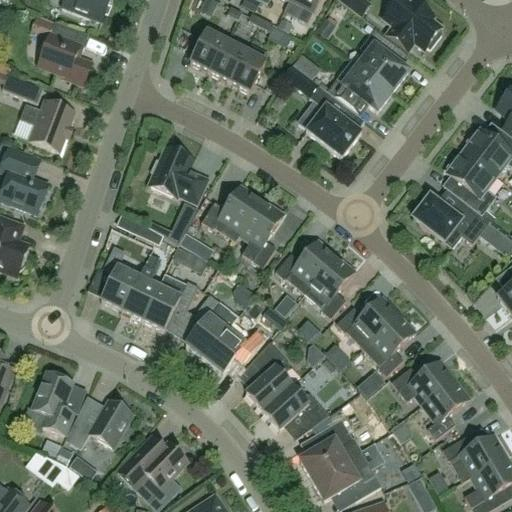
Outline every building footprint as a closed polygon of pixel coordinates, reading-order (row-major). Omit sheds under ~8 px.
[(66,0),(62,12),(102,27),(112,0),(66,0)] [(262,0),(260,5),(267,8),(271,0),(277,0),(288,6),(291,0),(262,0)] [(291,0),(288,6),(304,14),(299,24),(307,28),(312,18),(321,0),(291,0)] [(336,0),(336,2),(361,21),(371,9),(359,0),(336,0)] [(390,14),(382,24),(392,31),(385,40),(408,57),(414,49),(424,56),(427,52),(430,54),(442,38),(439,36),(442,32),(432,25),(434,23),(412,6),(410,8),(401,0),(399,3),(397,2),(389,12),(390,14)] [(206,2),(201,12),(212,18),(217,7),(206,2)] [(231,12),(227,19),(238,25),(242,18),(231,12)] [(252,19),(248,26),(259,31),(263,24),(252,19)] [(323,38),(332,42),(340,28),(330,23),(323,38)] [(263,24),(259,31),(270,37),(273,29),(263,24)] [(83,53),(89,39),(55,26),(52,36),(38,70),(67,81),(66,83),(83,89),(91,68),(76,62),(80,52),(83,53)] [(367,60),(359,71),(392,97),(407,78),(408,77),(407,76),(389,62),(397,51),(375,34),(359,54),(367,60)] [(207,36),(190,69),(210,79),(226,46),(207,36)] [(226,46),(210,79),(229,89),(246,56),(226,46)] [(246,56),(229,89),(249,99),(266,66),(246,56)] [(0,61),(0,73),(12,79),(16,68),(0,61)] [(342,76),(327,96),(350,113),(360,121),(368,110),(376,116),(377,117),(378,116),(392,97),(359,71),(351,65),(342,76)] [(292,71),(283,83),(283,84),(284,83),(294,91),(309,103),(318,91),(303,79),(292,71)] [(2,95),(37,108),(43,93),(8,80),(2,95)] [(307,135),(306,137),(307,138),(307,137),(340,163),(341,164),(342,163),(342,162),(360,139),(361,138),(360,137),(351,131),(358,121),(319,91),(309,103),(323,114),(307,136),(307,135)] [(499,111),(496,114),(510,124),(503,133),(511,139),(511,93),(508,99),(504,99),(498,107),(499,111)] [(30,145),(29,146),(59,157),(75,118),(45,106),(41,115),(25,109),(20,124),(35,130),(30,145)] [(468,151),(464,157),(496,182),(506,169),(511,173),(511,143),(510,142),(502,152),(480,135),(479,137),(474,136),(466,147),(468,151)] [(194,165),(166,153),(160,166),(156,165),(151,177),(154,179),(149,191),(176,203),(178,200),(197,209),(208,185),(194,179),(193,181),(188,178),(194,165)] [(0,176),(8,180),(0,201),(0,204),(38,219),(49,189),(34,184),(40,166),(8,154),(0,174),(0,176)] [(455,162),(447,172),(448,176),(447,179),(469,196),(461,206),(462,206),(482,221),(496,202),(486,195),(496,182),(464,157),(459,162),(455,162)] [(214,233),(235,247),(261,206),(254,201),(255,199),(243,191),(242,193),(240,192),(225,214),(215,208),(201,228),(213,235),(214,233)] [(418,215),(413,223),(452,253),(461,241),(472,250),(489,227),(482,221),(462,206),(453,219),(430,201),(428,203),(425,201),(415,213),(418,215)] [(266,247),(283,220),(281,219),(282,216),(270,209),(269,211),(261,206),(235,247),(240,239),(251,246),(242,259),(262,273),(276,253),(266,247)] [(0,275),(17,282),(29,250),(18,246),(24,231),(0,221),(0,275)] [(141,230),(136,240),(159,251),(163,242),(146,233),(141,230)] [(182,252),(211,268),(219,254),(190,238),(182,252)] [(286,284),(304,299),(335,262),(317,246),(300,267),(291,259),(275,277),(285,285),(286,284)] [(114,251),(102,276),(113,281),(101,306),(122,316),(121,316),(122,317),(139,282),(118,272),(125,256),(114,251)] [(354,277),(335,262),(304,299),(322,314),(321,316),(330,324),(346,306),(336,298),(354,277)] [(511,290),(505,295),(497,301),(511,321),(511,320),(511,270),(509,273),(511,277),(511,290)] [(159,292),(150,288),(155,277),(144,272),(139,282),(122,317),(142,326),(159,292)] [(164,336),(176,312),(186,317),(198,292),(187,286),(186,289),(165,279),(159,292),(142,326),(143,327),(143,326),(164,336)] [(185,350),(204,365),(227,335),(238,322),(225,311),(220,307),(210,300),(194,320),(193,322),(202,329),(187,348),(185,350)] [(362,354),(398,321),(381,303),(362,322),(354,313),(336,329),(345,338),(346,337),(362,354)] [(281,332),(287,325),(277,316),(271,324),(281,332)] [(377,373),(386,381),(403,365),(395,356),(414,338),(398,321),(362,354),(379,371),(377,373)] [(256,336),(246,349),(227,335),(204,365),(222,379),(239,358),(248,366),(266,343),(256,336)] [(265,381),(246,399),(262,417),(292,391),(283,380),(289,374),(290,369),(270,347),(252,367),(265,381)] [(0,408),(13,375),(0,370),(0,369),(4,360),(0,358),(0,408)] [(410,373),(392,388),(407,407),(416,401),(423,410),(454,386),(439,367),(418,383),(410,373)] [(43,431),(65,440),(74,418),(63,413),(73,387),(47,377),(32,414),(47,420),(43,431)] [(454,386),(423,410),(436,427),(427,434),(436,445),(455,430),(447,421),(468,405),(454,386)] [(292,391),(262,417),(279,436),(296,420),(310,435),(329,420),(310,399),(305,399),(302,402),(292,391)] [(94,430),(83,424),(69,447),(80,454),(89,439),(113,454),(133,420),(109,406),(94,430)] [(380,411),(364,419),(375,443),(391,435),(380,411)] [(300,464),(312,485),(360,457),(341,424),(316,439),(323,450),(300,464)] [(494,443),(492,440),(469,454),(463,444),(442,456),(449,467),(449,466),(463,488),(472,483),(506,463),(501,455),(503,453),(496,442),(494,443)] [(148,482),(160,494),(188,466),(168,447),(163,452),(152,441),(117,475),(137,494),(148,482)] [(420,475),(417,467),(398,475),(386,445),(371,452),(387,489),(420,475)] [(73,458),(61,452),(55,465),(67,471),(73,458)] [(0,459),(0,475),(12,482),(15,476),(27,482),(33,469),(3,453),(0,459)] [(421,463),(427,474),(442,466),(436,455),(421,463)] [(356,507),(381,492),(360,457),(312,485),(324,506),(347,492),(356,507)] [(52,490),(56,484),(64,475),(46,462),(34,477),(52,490)] [(511,469),(510,471),(506,463),(472,483),(479,494),(465,502),(470,511),(496,511),(502,509),(496,499),(511,488),(511,469)] [(64,475),(56,484),(65,491),(71,490),(78,480),(66,471),(64,475)] [(432,482),(442,497),(455,489),(446,474),(432,482)] [(423,484),(412,490),(422,510),(434,504),(423,484)] [(0,511),(27,511),(29,509),(9,493),(0,504),(0,511)] [(224,511),(216,498),(194,511),(224,511)]
